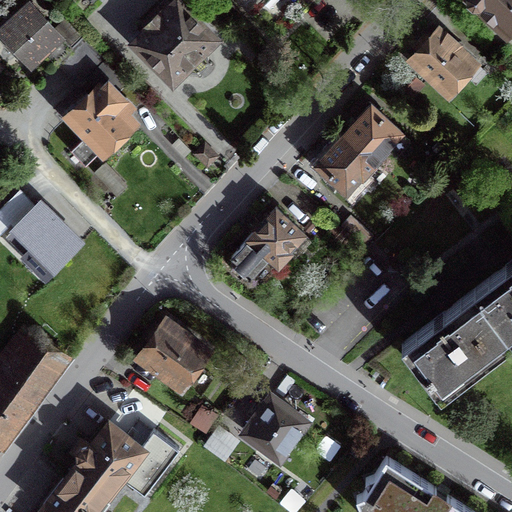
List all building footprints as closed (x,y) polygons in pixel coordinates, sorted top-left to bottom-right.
[(175,0),(135,40),(172,78),(184,67),(188,70),(194,73),(200,71),(205,69),(208,63),(209,57),(206,52),(203,48),(215,37),(197,18),(200,14),(186,0),(175,0)] [(239,0),(275,36),(312,0),(239,0)] [(511,0),(467,0),(470,4),(474,5),(479,5),(509,33),(511,29),(511,0)] [(56,28),(31,2),(0,32),(29,63),(61,33),(73,46),(60,58),(83,82),(93,72),(106,59),(66,18),(56,28)] [(475,61),(439,28),(430,38),(424,33),(414,43),(420,49),(412,58),(448,91),(475,61)] [(106,59),(93,72),(104,84),(99,87),(98,86),(69,113),(103,149),(134,120),(127,113),(143,98),(106,59)] [(407,69),(396,82),(411,95),(422,82),(407,69)] [(344,133),(375,160),(387,147),(396,155),(410,140),(401,131),(402,130),(371,102),(344,133)] [(375,160),(344,133),(317,163),(347,190),(348,188),(353,192),(366,178),(362,174),(375,160)] [(217,155),(205,143),(196,152),(207,164),(217,155)] [(125,185),(105,164),(96,172),(116,193),(125,185)] [(82,240),(40,199),(13,227),(54,268),(82,240)] [(304,231),(275,205),(232,253),(232,261),(250,277),(269,256),(278,263),(290,250),(289,249),(304,231)] [(373,235),(350,214),(341,224),(363,244),(373,235)] [(511,258),(502,266),(475,287),(509,332),(511,329),(511,258)] [(432,319),(402,342),(436,387),(509,332),(475,287),(432,319)] [(207,347),(167,318),(140,355),(180,384),(207,347)] [(62,356),(33,335),(0,379),(0,435),(1,437),(62,356)] [(305,419),(271,394),(245,429),(279,454),(305,419)] [(101,511),(126,479),(144,492),(179,447),(154,428),(145,440),(129,428),(125,433),(109,421),(91,445),(85,440),(74,454),(80,458),(43,506),(51,511),(50,511),(101,511)] [(232,431),(220,422),(204,443),(216,452),(232,431)] [(239,456),(228,446),(220,456),(231,465),(239,456)] [(475,511),(386,456),(375,473),(365,477),(368,484),(363,492),(356,495),(364,511),(475,511)]
